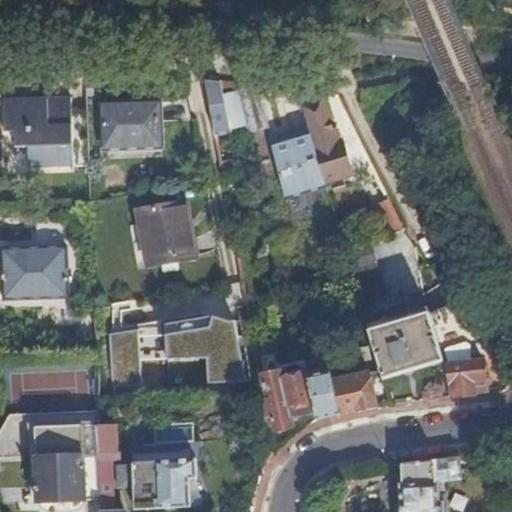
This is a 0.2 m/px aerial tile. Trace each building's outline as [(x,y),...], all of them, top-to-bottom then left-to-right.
[(214,83),(205,82),(216,137),(231,134),(230,130),(220,83),(214,83)] [(237,85),(220,83),(230,130),(247,127),(237,85)] [(256,87),(237,85),(247,127),(265,123),(256,87)] [(49,112),(72,111),(71,99),(48,100),(49,104),(49,112)] [(162,103),(103,106),(105,150),(164,148),(162,103)] [(89,168),(87,111),(72,111),(49,112),(49,104),(4,106),(5,134),(15,134),(15,149),(29,149),(30,169),(89,168)] [(319,161),(317,162),(324,182),(350,174),(341,147),(337,148),(324,108),(304,114),(319,161)] [(310,139),(271,149),(285,198),(326,189),(324,182),(317,162),(310,139)] [(184,204),(139,212),(141,225),(131,227),(138,269),(194,259),(184,204)] [(404,232),(389,204),(377,210),(389,236),(404,232)] [(68,250),(3,253),(5,288),(35,287),(35,302),(70,300),(68,250)] [(454,307),(428,315),(443,364),(442,364),(443,368),(449,367),(453,400),(476,397),(489,395),(487,382),(486,382),(484,363),(474,364),(473,358),(487,355),(474,339),(472,340),(467,335),(472,330),(454,307)] [(251,378),(240,316),(234,317),(218,312),(216,313),(201,308),(196,311),(115,326),(116,384),(145,382),(144,357),(211,355),(213,379),(251,378)] [(428,315),(370,333),(385,382),(442,364),(443,364),(428,315)] [(321,371),(306,374),(307,380),(329,375),(325,358),(319,360),(321,371)] [(280,365),(282,375),(291,419),(315,414),(307,380),(306,374),(303,361),(280,365)] [(267,394),(262,395),(268,428),(274,427),(275,431),(293,427),(291,419),(282,375),(264,380),(267,394)] [(329,375),(307,380),(315,414),(317,422),(328,420),(339,418),(331,385),(329,375)] [(370,375),(331,385),(339,418),(361,414),(377,410),(370,375)] [(161,440),(191,442),(192,427),(162,425),(161,440)] [(100,457),(99,427),(34,430),(38,504),(101,502),(100,457)] [(101,502),(102,511),(113,511),(111,456),(100,457),(101,502)] [(135,459),(135,465),(191,462),(191,456),(156,457),(145,458),(135,459)] [(462,484),(461,460),(437,463),(438,485),(462,484)] [(191,462),(135,465),(133,465),(133,468),(118,469),(119,490),(134,490),(136,511),(190,509),(189,481),(196,480),(196,463),(191,462)] [(438,485),(437,463),(402,467),(402,488),(400,488),(401,511),(444,511),(445,505),(440,505),(439,487),(438,487),(438,485)]
